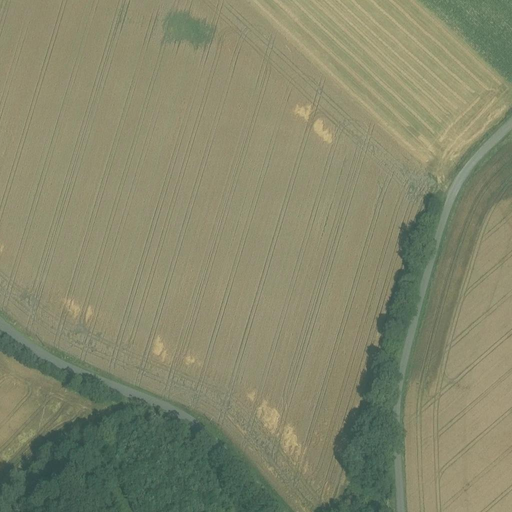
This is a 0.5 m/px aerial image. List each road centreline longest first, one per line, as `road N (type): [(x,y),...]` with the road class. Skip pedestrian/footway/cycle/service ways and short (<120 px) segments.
road 1 (unclassified): [(511,121),(457,182),(445,210),(399,376),(400,511)]
road 2 (unclassified): [(0,323),(54,361),(200,426),(284,511)]
